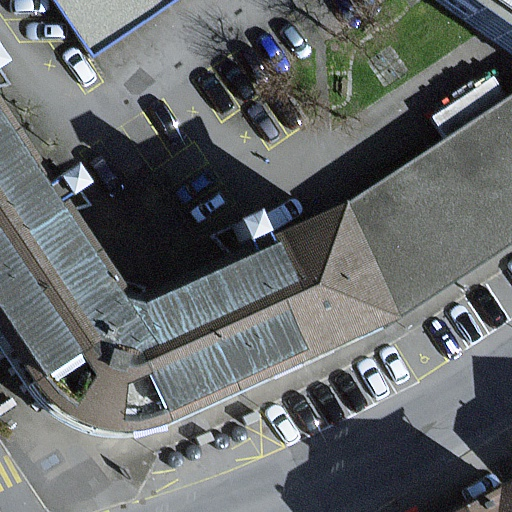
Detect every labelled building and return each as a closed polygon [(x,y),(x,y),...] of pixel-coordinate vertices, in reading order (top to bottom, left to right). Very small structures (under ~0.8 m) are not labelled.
[(173,0),(41,0),(83,61),(173,0)] [(511,0),(456,0),(511,41),(511,0)] [(511,93),(347,204),(408,311),(511,241),(511,93)] [(209,410),(408,311),(347,204),(269,241),(131,304),(59,193),(0,103),(0,330),(29,374),(48,401),(63,415),(77,423),(91,429),(107,433),(125,435),(144,432),(158,429),(170,425),(182,418),(190,415),(205,411),(209,410)] [(511,511),(511,486),(463,511),(511,511)]
